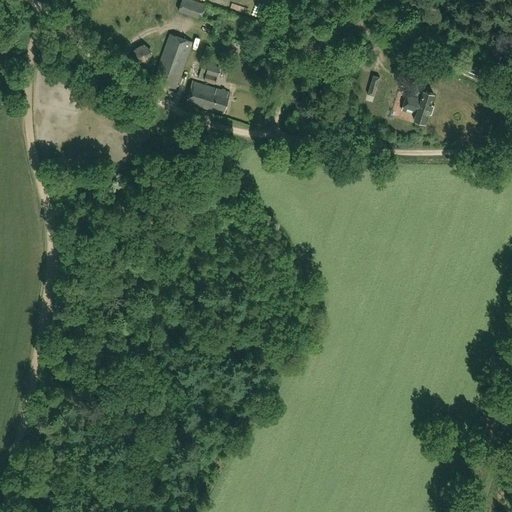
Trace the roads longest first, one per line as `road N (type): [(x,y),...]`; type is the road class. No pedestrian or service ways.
road 1 (track): [(511,150),(380,152),(209,122),(140,91),(29,0)]
road 2 (track): [(3,511),(50,282),(50,214),(30,141),(39,7)]
road 3 (track): [(372,0),(302,66),(265,136)]
road 4 (track): [(50,214),(124,162),(171,106)]
